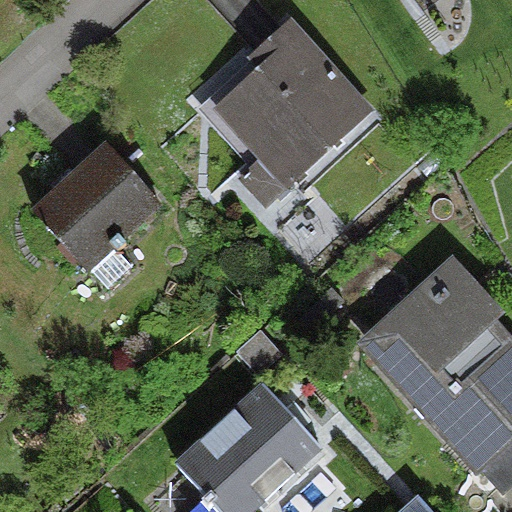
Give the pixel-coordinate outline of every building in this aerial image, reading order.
[(246,62),(256,73),(213,113),(280,187),(362,113),(284,28),(246,62)] [(116,241),(154,207),(100,148),(27,214),(81,274),(83,271),(102,291),(126,269),(112,254),(121,246),(116,241)] [(359,347),(473,469),(511,431),(511,357),(484,326),(493,318),(456,275),(454,276),(447,267),(359,347)] [(294,326),(306,337),(339,305),(327,293),(294,326)] [(210,511),(247,511),(315,451),(257,388),(170,467),(200,500),(196,504),(202,510),(205,506),(210,511)]
